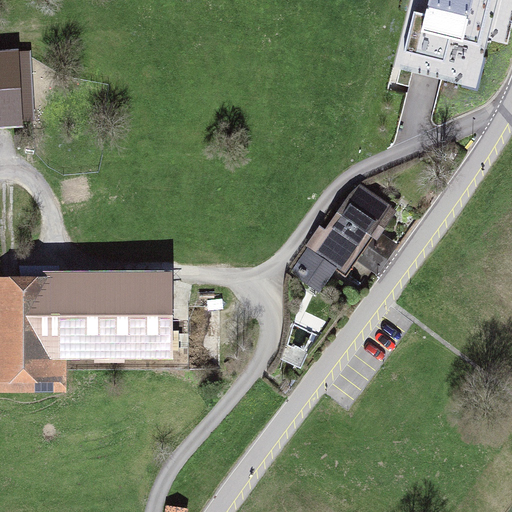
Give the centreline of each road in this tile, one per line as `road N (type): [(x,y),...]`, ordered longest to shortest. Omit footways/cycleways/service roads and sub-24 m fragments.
road 1 (residential): [(511,105),(220,511)]
road 2 (track): [(381,293),(511,390)]
